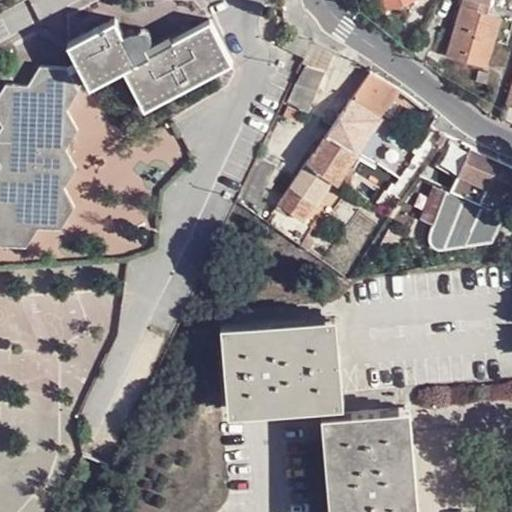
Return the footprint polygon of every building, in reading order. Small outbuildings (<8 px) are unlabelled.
[(409,0),(380,0),(384,10),(409,0)] [(489,5),(470,0),(462,0),(447,55),(485,66),(500,15),(487,11),(489,5)] [(237,64),(217,22),(142,57),(121,12),(73,35),(94,79),(128,63),(148,105),(237,64)] [(312,44),(292,32),(287,43),(308,52),(309,50),(312,44)] [(338,52),(312,44),(309,50),(334,60),(338,52)] [(309,50),(308,52),(296,77),(284,105),(309,116),(334,60),(309,50)] [(68,107),(83,85),(72,61),(45,56),(32,75),(10,71),(0,85),(0,101),(5,111),(0,118),(0,148),(1,151),(0,152),(0,231),(25,237),(36,220),(56,224),(72,200),(63,184),(76,165),(67,145),(78,128),(68,107)] [(402,90),(372,71),(370,73),(291,184),(287,182),(276,196),(299,212),(309,199),(314,203),(332,180),(335,182),(397,96),(402,90)] [(435,168),(455,178),(470,148),(450,139),(435,168)] [(511,210),(511,163),(483,150),(477,148),(473,154),(455,193),(506,216),(509,217),(511,210)] [(257,205),(274,165),(263,159),(244,199),(257,205)] [(425,220),(436,225),(450,192),(440,188),(425,220)] [(506,216),(455,193),(450,192),(436,225),(428,242),(428,245),(431,248),(434,247),(495,241),(506,216)] [(340,401),(335,321),(230,327),(235,408),(340,401)] [(0,445),(24,448),(27,413),(0,410),(0,445)] [(337,511),(414,511),(409,413),(332,417),(337,511)]
